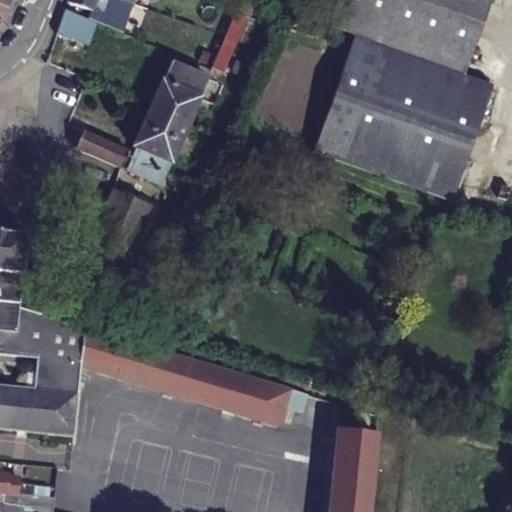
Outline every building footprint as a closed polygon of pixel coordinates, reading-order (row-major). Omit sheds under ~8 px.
[(0,0),(0,20),(5,15),(10,0),(0,0)] [(124,32),(136,0),(69,0),(68,3),(92,12),(89,19),(98,22),(124,32)] [(354,38),(464,74),(489,0),(345,0),(338,32),(354,38)] [(57,33),(89,46),(98,22),(89,19),(66,9),(57,33)] [(212,68),(223,72),(248,18),(236,14),(212,68)] [(354,38),(349,50),(475,91),(477,82),(463,77),(464,74),(354,38)] [(441,199),(475,91),(349,50),(311,156),(441,199)] [(151,106),(189,123),(208,78),(172,63),(165,81),(162,80),(151,106)] [(441,199),(451,203),(492,87),(477,82),(475,91),(441,199)] [(136,150),(171,165),(189,123),(151,106),(133,149),(136,150)] [(84,133),(77,149),(122,168),(128,151),(84,133)] [(128,170),(162,186),(163,183),(167,173),(171,165),(136,150),(128,170)] [(181,213),(178,222),(200,232),(218,196),(167,173),(163,183),(184,192),(186,189),(191,191),(181,213)] [(87,254),(129,271),(156,211),(115,193),(104,218),(87,254)] [(169,208),(166,216),(178,222),(181,213),(169,208)] [(0,352),(33,357),(29,385),(59,388),(66,324),(18,308),(27,236),(0,233),(0,352)] [(66,324),(59,388),(29,385),(0,383),(0,430),(73,439),(81,369),(89,330),(66,324)] [(89,330),(81,369),(250,420),(282,429),(287,411),(303,415),(309,397),(89,330)] [(337,434),(358,436),(359,424),(359,421),(339,419),(337,434)] [(359,424),(358,436),(377,438),(379,426),(359,424)] [(368,511),(377,438),(358,436),(337,434),(328,511),(368,511)] [(0,494),(21,497),(23,476),(5,473),(0,472),(0,494)] [(29,511),(56,511),(57,502),(30,498),(28,511),(29,511)]
